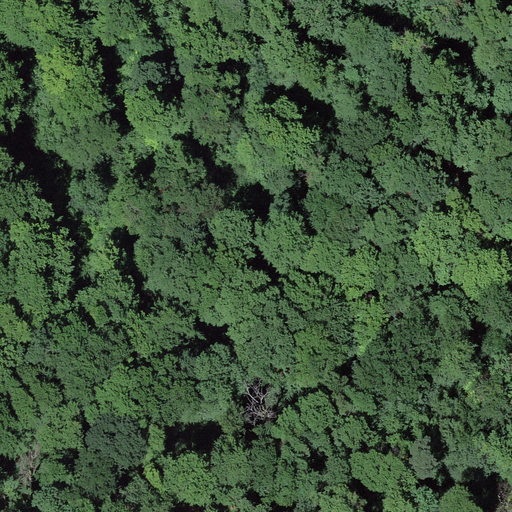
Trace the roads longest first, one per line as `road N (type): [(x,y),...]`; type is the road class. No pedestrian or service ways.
road 1 (track): [(79,38),(124,96),(131,150),(125,190),(70,314),(0,411)]
road 2 (track): [(0,99),(115,0)]
